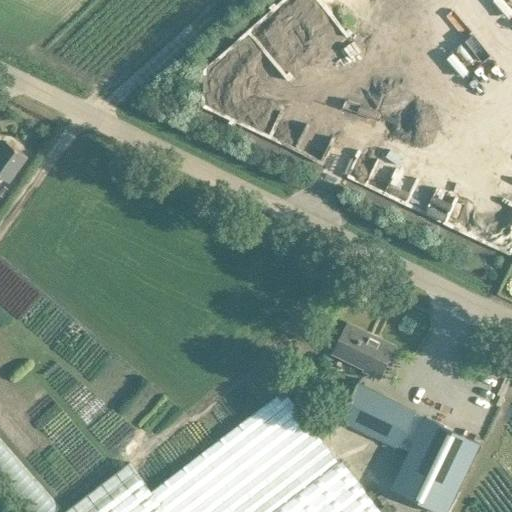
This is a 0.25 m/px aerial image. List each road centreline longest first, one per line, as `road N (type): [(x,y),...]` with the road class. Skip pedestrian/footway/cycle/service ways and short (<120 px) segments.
road 1 (unclassified): [(511,319),(287,217),(0,70)]
road 2 (unknown): [(401,31),(355,92),(358,114),(477,185)]
road 3 (unknown): [(401,31),(472,68),(511,64)]
